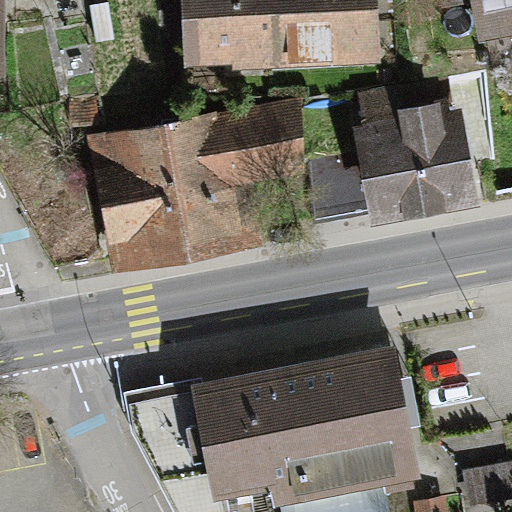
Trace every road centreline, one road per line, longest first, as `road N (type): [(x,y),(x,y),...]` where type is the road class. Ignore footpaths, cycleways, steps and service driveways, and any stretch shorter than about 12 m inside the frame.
road 1 (primary): [(47,325),(511,240)]
road 2 (residential): [(47,325),(136,511)]
